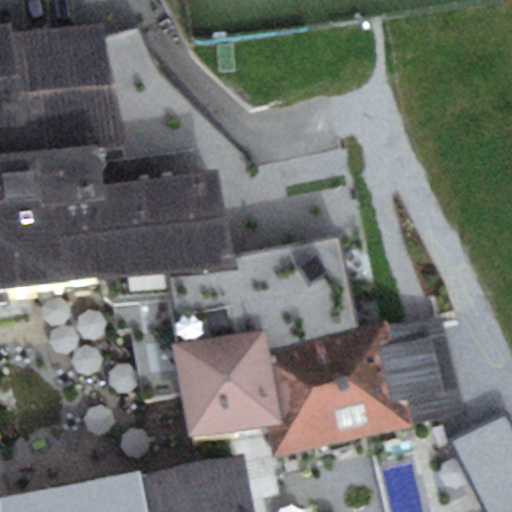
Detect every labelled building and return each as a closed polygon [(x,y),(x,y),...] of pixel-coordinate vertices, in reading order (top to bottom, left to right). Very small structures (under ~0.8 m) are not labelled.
[(0,155),(29,151),(12,32),(10,19),(0,20),(0,155)] [(105,19),(12,32),(29,151),(97,142),(122,138),(105,19)] [(0,287),(66,278),(54,188),(103,181),(97,142),(29,151),(0,155),(0,287)] [(221,165),(103,181),(54,188),(66,278),(98,273),(102,301),(169,292),(166,272),(235,262),(233,253),(221,165)] [(235,262),(166,272),(169,292),(176,341),(266,329),(268,342),(354,330),(341,238),(233,253),(235,262)] [(268,425),(271,447),(459,421),(444,318),(354,330),(268,342),(280,423),(268,425)] [(266,329),(176,341),(189,436),(268,425),(280,423),(268,342),(266,329)] [(253,511),(242,453),(139,473),(146,511),(253,511)] [(146,511),(139,473),(0,496),(0,511),(146,511)]
